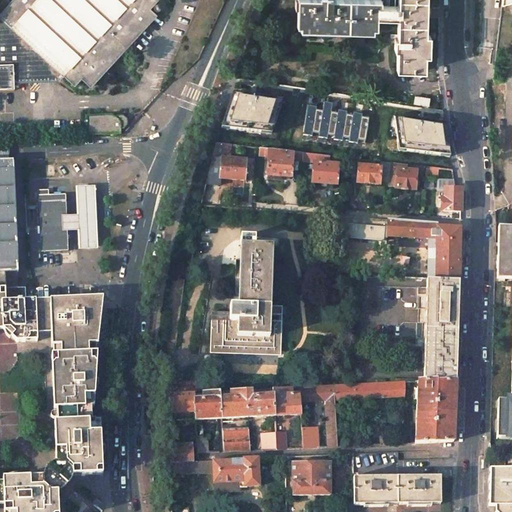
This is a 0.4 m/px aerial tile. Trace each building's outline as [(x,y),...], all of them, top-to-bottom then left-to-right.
[(22,83),(66,81),(66,73),(77,83),(83,77),(93,86),(160,15),(151,5),(153,2),(155,0),(10,0),(10,1),(8,0),(1,0),(0,2),(0,91),(22,90),(22,83)] [(297,0),(297,25),(380,27),(380,18),(381,6),(380,0),(297,0)] [(426,0),(397,0),(398,6),(397,18),(397,38),(395,38),(394,50),(397,50),(396,70),(425,71),(426,0)] [(398,6),(381,6),(380,18),(397,18),(398,6)] [(422,107),(236,77),(231,92),(420,123),(422,107)] [(414,104),(428,106),(429,99),(415,96),(414,104)] [(243,106),(229,101),(216,143),(231,145),(234,134),(243,106)] [(87,135),(120,133),(120,128),(124,128),(127,124),(127,119),(123,115),(117,116),(115,118),(112,114),(86,115),(87,135)] [(393,138),(259,117),(257,132),(391,152),(393,138)] [(303,153),(259,148),(259,156),(268,156),(292,158),(302,159),(303,153)] [(226,154),(213,151),(211,159),(221,161),(222,158),(225,159),(226,154)] [(324,155),(315,154),(314,163),(324,164),(324,155)] [(292,158),(268,156),(267,175),(268,175),(268,179),(277,180),(277,176),(291,177),(292,158)] [(225,159),(222,158),(221,161),(220,179),(244,181),(246,160),(225,159)] [(359,159),(350,158),(349,173),(358,173),(358,165),(359,159)] [(0,161),(0,288),(18,287),(17,262),(14,263),(14,258),(16,250),(17,247),(18,239),(18,234),(18,221),(17,217),(16,210),(15,205),(13,197),(11,194),(11,190),(14,190),(13,161),(0,161)] [(380,167),(358,165),(358,173),(357,183),(379,185),(380,183),(388,184),(388,176),(390,163),(381,162),(380,167)] [(314,163),(313,163),(311,183),(336,185),(338,165),(324,164),(314,163)] [(395,187),(395,189),(415,191),(416,171),(405,170),(406,165),(390,163),(388,176),(396,177),(395,187)] [(396,177),(388,176),(388,184),(388,186),(395,187),(396,177)] [(460,212),(461,189),(455,189),(451,189),(451,187),(454,187),(453,179),(438,179),(438,189),(444,189),(444,198),(442,198),(441,212),(460,212)] [(97,251),(94,189),(87,189),(77,189),(78,217),(67,218),(67,234),(79,233),(80,252),(97,251)] [(49,190),(39,190),(41,252),(68,251),(67,234),(67,218),(66,194),(49,195),(49,190)] [(380,219),(357,217),(356,235),(379,236),(380,219)] [(388,220),(380,219),(379,236),(387,236),(388,220)] [(437,224),(388,220),(387,236),(437,239),(437,228),(437,224)] [(460,229),(437,228),(437,239),(435,280),(459,281),(460,229)] [(511,229),(499,229),(497,279),(511,278),(511,368),(511,401),(497,400),(496,439),(511,438),(511,229)] [(273,245),(240,245),(238,305),(230,305),(229,316),(229,320),(238,320),(237,335),(269,337),(270,321),(273,245)] [(426,281),(426,282),(426,288),(426,295),(424,373),(423,381),(456,380),(459,281),(435,280),(435,281),(426,281)] [(2,329),(9,336),(30,335),(30,328),(37,327),(35,300),(26,300),(25,287),(18,287),(0,288),(0,315),(1,315),(2,329)] [(91,304),(95,312),(94,315),(101,316),(103,297),(85,298),(85,304),(91,304)] [(35,300),(37,327),(37,334),(51,334),(51,347),(53,347),(53,355),(92,353),(93,345),(98,345),(101,316),(94,315),(95,312),(91,304),(85,304),(85,298),(35,300)] [(229,316),(211,315),(210,351),(278,353),(279,321),(270,321),(269,337),(237,335),(238,320),(229,320),(229,316)] [(30,335),(9,336),(16,342),(26,342),(37,341),(37,334),(37,327),(30,328),(30,335)] [(57,409),(94,408),(97,353),(92,353),(53,355),(51,355),(52,384),(58,386),(58,392),(53,394),(53,404),(57,404),(57,409)] [(416,415),(434,416),(435,412),(454,411),(456,380),(423,381),(417,381),(416,415)] [(405,382),(334,385),(335,401),(406,397),(405,382)] [(334,385),(299,388),(299,395),(300,402),(326,401),(335,401),(334,385)] [(299,388),(272,389),(273,396),(299,395),(299,388)] [(272,389),(251,390),(251,397),(273,396),(272,389)] [(246,390),(230,392),(230,399),(247,398),(246,390)] [(219,392),(203,393),(203,400),(220,399),(219,392)] [(194,394),(172,394),(171,413),(195,412),(194,401),(194,394)] [(299,395),(273,396),(274,416),(301,415),(300,402),(299,395)] [(247,398),(248,417),(251,417),(274,416),(273,396),(251,397),(247,398)] [(230,399),(220,399),(221,419),(248,417),(247,398),(230,399)] [(203,400),(194,401),(195,412),(195,420),(221,419),(220,399),(203,400)] [(335,401),(326,401),(327,423),(336,423),(335,401)] [(58,423),(94,421),(94,414),(94,408),(57,409),(54,409),(54,416),(54,423),(58,423)] [(434,416),(416,415),(415,444),(453,442),(454,411),(435,412),(434,416)] [(55,450),(56,458),(60,458),(60,469),(68,477),(76,476),(88,476),(88,463),(102,463),(100,433),(94,429),(94,421),(58,423),(58,431),(55,431),(55,440),(61,442),(61,447),(55,450)] [(248,428),(222,429),(223,453),(250,451),(248,428)] [(312,428),(301,428),(303,449),(313,448),(312,428)] [(285,432),(275,433),(276,450),(287,450),(285,432)] [(275,433),(261,434),(263,451),(276,450),(275,433)] [(391,436),(381,437),(382,445),(391,445),(391,436)] [(207,438),(197,438),(198,454),(208,453),(207,438)] [(175,444),(170,444),(170,463),(192,462),(192,443),(175,444)] [(257,459),(240,460),(241,482),(240,482),(240,488),(246,487),(259,487),(257,459)] [(240,460),(212,461),(213,473),(213,483),(214,483),(240,482),(241,482),(240,460)] [(192,462),(170,463),(170,473),(182,473),(184,475),(213,473),(212,461),(199,462),(192,462)] [(102,475),(102,463),(88,463),(88,476),(102,475)] [(330,495),(329,464),(292,464),(292,496),(330,495)] [(511,511),(511,464),(504,464),(504,472),(487,472),(486,509),(490,508),(490,511),(511,511)] [(68,477),(60,469),(55,465),(50,470),(49,470),(71,490),(71,489),(76,484),(76,476),(68,477)] [(71,490),(49,470),(44,476),(51,483),(57,488),(58,496),(65,496),(71,490)] [(440,477),(353,478),(353,503),(353,505),(440,504),(440,477)] [(47,511),(47,510),(58,510),(58,496),(57,488),(51,483),(38,483),(38,478),(28,478),(26,483),(22,483),(19,479),(8,479),(8,483),(3,483),(3,511),(47,511)] [(240,482),(214,483),(215,493),(240,492),(240,488),(240,482)] [(171,511),(172,510),(159,511),(159,483),(121,485),(97,511),(171,511)] [(353,503),(342,503),(342,511),(353,511),(353,505),(353,503)]
